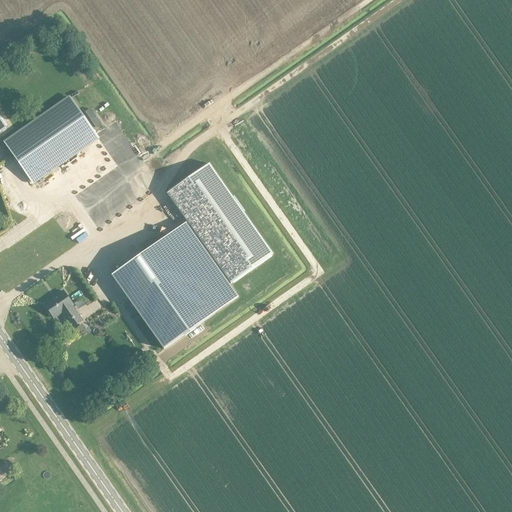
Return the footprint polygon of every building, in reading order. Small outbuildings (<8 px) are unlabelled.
[(69,98),(5,143),(33,183),(97,138),(69,98)] [(0,131),(10,125),(0,110),(0,131)] [(272,254),(209,164),(167,194),(231,284),(272,254)] [(116,220),(122,218),(120,212),(114,214),(116,220)] [(76,241),(86,233),(82,228),(72,235),(76,241)] [(215,313),(163,239),(113,274),(166,348),(215,313)] [(54,318),(61,313),(72,328),(81,322),(70,307),(73,305),(63,291),(44,304),(54,318)] [(80,325),(74,329),(77,333),(83,329),(80,325)]
